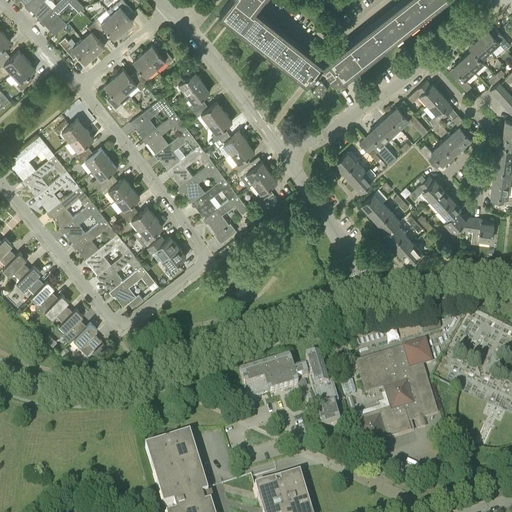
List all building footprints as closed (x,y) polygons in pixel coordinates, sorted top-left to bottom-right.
[(40,19),(55,4),(51,0),(30,0),(26,4),(25,5),(29,10),(30,9),(40,19)] [(54,34),(66,22),(58,14),(70,3),(78,11),(83,6),(77,0),(59,0),(55,4),(40,19),(39,20),(43,25),(45,23),(54,34)] [(107,10),(110,13),(123,29),(133,21),(128,15),(133,11),(123,0),(118,0),(111,7),(110,6),(107,10)] [(399,0),(322,61),(279,26),(255,7),(260,0),(228,0),(219,12),(306,82),(310,76),(313,78),(311,81),(318,87),(323,81),(337,70),(343,78),(399,35),(442,0),(399,0)] [(114,37),(123,29),(110,13),(101,21),(98,18),(93,22),(102,33),(107,29),(114,37)] [(81,38),(95,53),(104,45),(98,37),(102,33),(93,22),(87,26),(90,30),(81,38)] [(499,42),(505,48),(510,44),(493,25),(488,29),(487,28),(478,36),(489,50),(499,42)] [(0,57),(7,51),(3,47),(11,40),(2,30),(0,32),(0,57)] [(63,46),(69,41),(65,36),(59,41),(63,46)] [(481,58),(489,50),(478,36),(468,45),(471,48),(481,58)] [(95,53),(81,38),(72,45),(69,41),(63,46),(73,58),(78,54),(85,62),(95,53)] [(165,60),(168,63),(173,59),(162,45),(157,49),(152,43),(142,51),(156,67),(165,60)] [(462,57),(474,70),(484,61),(481,58),(471,48),(462,57)] [(3,63),(11,72),(27,58),(18,49),(11,56),(7,51),(0,57),(0,66),(3,63)] [(135,72),(144,83),(150,78),(147,75),(156,67),(142,51),(133,60),(139,68),(135,72)] [(469,86),(471,85),(465,78),(474,70),(462,57),(453,65),(454,66),(449,71),(474,99),(478,96),(469,86)] [(11,72),(20,82),(17,84),(21,89),(32,79),(28,75),(35,68),(27,58),(11,72)] [(139,87),(144,83),(135,72),(130,75),(123,67),(114,75),(131,95),(140,89),(139,87)] [(494,74),(498,78),(504,72),(501,68),(494,74)] [(178,83),(185,92),(202,80),(194,70),(186,76),(182,71),(170,80),(175,86),(178,83)] [(488,79),(492,83),(498,78),(494,74),(488,79)] [(130,96),(131,95),(114,75),(104,84),(111,92),(106,96),(115,107),(129,96),(130,95),(130,96)] [(427,104),(440,92),(432,82),(430,84),(426,79),(407,96),(412,101),(419,95),(427,104)] [(193,110),(205,101),(201,96),(209,90),(202,80),(185,92),(192,102),(189,104),(193,110)] [(493,95),(503,86),(499,81),(489,90),(493,95)] [(503,86),(493,95),(498,99),(507,90),(503,86)] [(0,108),(10,100),(0,88),(0,108)] [(507,90),(498,99),(502,104),(511,95),(507,90)] [(429,119),(433,125),(438,121),(452,108),(448,103),(449,102),(440,92),(427,104),(435,113),(429,119)] [(511,95),(502,104),(506,109),(511,103),(511,95)] [(143,136),(156,126),(149,117),(162,108),(169,116),(175,112),(163,96),(129,121),(133,126),(135,125),(143,136)] [(204,125),(208,123),(224,110),(217,100),(208,106),(205,101),(193,110),(197,116),(204,125)] [(422,135),(428,130),(402,102),(398,107),(396,105),(386,115),(399,128),(408,119),(422,135)] [(215,140),(227,131),(224,126),(232,120),(224,110),(208,123),(215,132),(211,135),(215,140)] [(504,119),(502,132),(511,133),(511,111),(510,113),(509,120),(504,119)] [(155,152),(168,142),(161,133),(174,124),(181,133),(187,128),(175,112),(169,116),(156,126),(143,136),(141,137),(145,142),(147,141),(155,152)] [(449,133),(462,146),(471,138),(469,136),(474,132),(457,113),(452,118),(458,125),(449,133)] [(390,136),(399,128),(386,115),(377,123),(390,136)] [(62,131),(69,140),(86,128),(78,117),(69,123),(65,119),(54,128),(58,133),(62,131)] [(442,125),(438,121),(433,125),(431,126),(435,130),(442,125)] [(369,133),(364,137),(373,147),(377,151),(389,164),(396,157),(383,143),(390,136),(377,123),(368,131),(369,133)] [(77,157),(89,148),(85,144),(93,137),(86,128),(69,140),(76,149),(73,152),(77,157)] [(167,168),(180,158),(173,149),(186,140),(193,149),(199,144),(187,128),(181,133),(168,142),(155,152),(153,153),(157,158),(159,157),(167,168)] [(227,155),(230,153),(247,140),(239,130),(231,136),(227,131),(215,140),(227,155)] [(501,144),(511,146),(511,133),(502,132),(501,144)] [(452,155),(462,146),(449,133),(439,142),(452,155)] [(22,179),(35,168),(28,160),(41,150),(48,158),(54,154),(39,135),(11,157),(14,160),(9,164),(13,169),(14,168),(22,179)] [(368,151),(373,147),(364,137),(359,142),(367,150),(368,151)] [(238,170),(250,161),(246,156),(255,150),(247,140),(230,153),(237,162),(234,165),(238,170)] [(400,147),(403,151),(410,145),(406,141),(400,147)] [(442,164),(452,155),(439,142),(430,150),(424,143),(419,148),(436,167),(441,162),(442,164)] [(495,156),(511,158),(511,146),(501,144),(497,143),(495,156)] [(179,184),(192,174),(185,166),(198,156),(205,165),(211,160),(199,144),(193,149),(180,158),(167,168),(165,169),(169,175),(171,173),(179,184)] [(85,160),(92,169),(109,157),(101,147),(92,153),(89,148),(77,157),(81,163),(85,160)] [(368,151),(372,155),(375,152),(377,151),(373,147),(368,151)] [(334,162),(343,172),(356,160),(347,150),(334,162)] [(35,194),(48,184),(41,175),(53,165),(60,174),(66,169),(54,154),(48,158),(35,168),(22,179),(21,180),(25,185),(26,184),(35,194)] [(493,169),(511,171),(511,164),(511,158),(495,156),(493,169)] [(100,187),(114,176),(111,171),(116,167),(109,157),(92,169),(98,177),(92,181),(98,189),(100,187)] [(191,200),(204,191),(198,182),(210,172),(217,181),(223,176),(211,160),(205,165),(192,174),(179,184),(178,185),(182,191),(183,190),(191,200)] [(249,185),(253,182),(269,170),(262,160),(253,166),(250,161),(238,170),(249,185)] [(343,172),(351,181),(364,169),(356,160),(343,172)] [(373,179),(372,178),(375,175),(375,173),(370,168),(369,168),(365,171),(364,169),(351,181),(360,191),(373,179)] [(48,210),(60,200),(53,191),(66,181),(73,190),(79,185),(66,169),(60,174),(48,184),(35,194),(33,195),(38,201),(39,199),(48,210)] [(491,181),(509,184),(511,171),(493,169),(491,181)] [(256,194),(261,200),(272,191),(269,186),(277,180),(269,170),(253,182),(260,192),(256,194)] [(430,200),(443,188),(434,179),(433,180),(429,175),(410,192),(415,197),(421,191),(430,200)] [(108,190),(115,199),(132,186),(124,176),(118,181),(114,176),(100,187),(104,192),(108,190)] [(203,217),(220,204),(214,195),(222,188),(229,197),(235,192),(223,176),(217,181),(204,191),(191,200),(190,202),(194,207),(195,206),(203,217)] [(387,190),(391,187),(386,180),(382,184),(387,190)] [(490,201),(511,203),(511,196),(508,196),(509,184),(491,181),(490,194),(491,194),(490,201)] [(60,226),(73,215),(66,207),(78,197),(85,205),(91,200),(79,185),(73,190),(60,200),(48,210),(46,211),(50,216),(52,215),(60,226)] [(123,216),(135,207),(131,202),(139,196),(132,186),(115,199),(122,208),(119,211),(123,216)] [(430,200),(438,209),(451,197),(443,188),(430,200)] [(360,203),(369,213),(382,201),(374,191),(360,203)] [(220,242),(236,230),(230,222),(229,223),(222,214),(235,204),(241,213),(248,209),(235,192),(229,197),(220,204),(203,217),(202,218),(206,223),(207,222),(215,233),(214,234),(220,242)] [(399,203),(403,200),(397,193),(393,197),(399,203)] [(444,222),(457,210),(460,207),(451,197),(438,209),(439,210),(435,213),(443,221),(444,222)] [(72,242),(85,231),(78,223),(91,213),(98,221),(104,216),(91,200),(85,205),(85,206),(73,216),(73,215),(60,226),(59,227),(63,232),(64,231),(72,242)] [(404,209),(408,206),(403,200),(399,203),(404,209)] [(369,213),(378,223),(391,211),(382,201),(369,213)] [(131,219),(138,229),(155,216),(147,205),(139,212),(135,207),(123,216),(127,222),(131,219)] [(465,236),(471,236),(474,217),(468,216),(465,219),(457,210),(444,222),(452,232),(454,231),(458,235),(464,229),(466,229),(465,236)] [(378,223),(386,231),(399,220),(391,211),(378,223)] [(423,224),(427,220),(421,214),(417,217),(423,224)] [(413,225),(417,222),(411,215),(407,219),(413,225)] [(85,258),(98,247),(91,239),(103,229),(110,237),(117,232),(104,216),(98,221),(85,231),(72,242),(71,243),(75,248),(77,247),(85,258)] [(146,246),(158,237),(154,232),(163,226),(155,216),(138,229),(145,238),(142,240),(146,246)] [(478,239),(491,241),(493,223),(480,221),(480,218),(474,217),(471,236),(470,242),(477,243),(478,239)] [(391,244),(405,232),(397,223),(400,220),(399,220),(386,231),(383,234),(391,244)] [(428,230),(432,226),(427,220),(423,224),(428,230)] [(418,231),(422,227),(417,222),(413,225),(418,231)] [(98,273),(110,263),(103,254),(116,244),(123,253),(129,249),(117,232),(110,237),(98,247),(85,258),(84,259),(88,264),(89,263),(98,273)] [(391,244),(400,253),(413,241),(405,232),(391,244)] [(429,244),(433,240),(428,234),(424,237),(429,244)] [(153,248),(162,258),(178,245),(170,235),(162,241),(158,237),(146,246),(150,251),(153,248)] [(0,259),(5,264),(15,254),(8,247),(12,244),(5,237),(1,240),(0,241),(0,259)] [(430,257),(430,254),(422,253),(421,252),(422,251),(413,241),(400,253),(408,263),(413,259),(416,263),(427,261),(429,260),(429,259),(430,258),(430,257)] [(169,267),(166,269),(170,276),(181,267),(177,262),(186,255),(178,245),(162,258),(169,267)] [(110,289),(123,279),(116,270),(128,260),(135,269),(142,264),(129,249),(123,253),(110,263),(98,273),(96,274),(100,279),(102,278),(110,289)] [(19,278),(29,269),(22,261),(26,258),(19,251),(15,254),(5,264),(2,268),(9,275),(12,271),(19,278)] [(123,305),(136,295),(128,286),(141,276),(148,285),(155,280),(142,264),(135,269),(123,279),(110,289),(109,290),(113,295),(114,294),(123,305)] [(33,292),(44,282),(37,275),(40,272),(33,265),(29,269),(19,278),(16,282),(23,289),(27,285),(33,292)] [(48,306),(58,296),(51,289),(54,286),(47,279),(44,282),(33,292),(30,295),(38,303),(41,299),(48,306)] [(62,320),(72,310),(65,304),(69,300),(61,293),(58,296),(48,306),(45,310),(52,317),(55,313),(62,320)] [(139,293),(129,301),(133,306),(143,297),(139,293)] [(76,335),(86,325),(79,318),(83,314),(76,307),(72,311),(72,310),(62,320),(59,324),(66,331),(69,328),(76,335)] [(80,345),(83,342),(91,349),(101,339),(93,332),(97,328),(90,321),(86,325),(76,335),(73,338),(80,345)] [(389,409),(355,419),(363,445),(409,431),(406,422),(435,413),(435,412),(437,412),(423,366),(433,363),(425,339),(401,346),(401,347),(354,362),(364,394),(382,388),(389,409)] [(306,365),(293,370),(289,356),(279,359),(269,362),(259,365),(249,368),(239,371),(243,386),(248,401),(258,398),(268,395),(278,392),(288,389),(298,386),(296,379),(301,378),(302,381),(308,379),(313,395),(307,397),(310,407),(316,405),(317,410),(316,410),(322,430),(339,425),(336,412),(333,405),(338,404),(335,394),(332,383),(327,385),(319,356),(305,360),(306,365)] [(213,511),(210,502),(204,504),(202,496),(208,494),(206,488),(189,434),(170,440),(164,442),(145,448),(163,508),(173,504),(175,511),(213,511)] [(210,502),(213,511),(261,511),(254,488),(250,474),(206,488),(208,494),(202,496),(204,504),(210,502)] [(310,511),(311,511),(302,485),(299,475),(293,476),(279,481),(275,482),(260,487),(254,488),(261,511),(310,511)]
